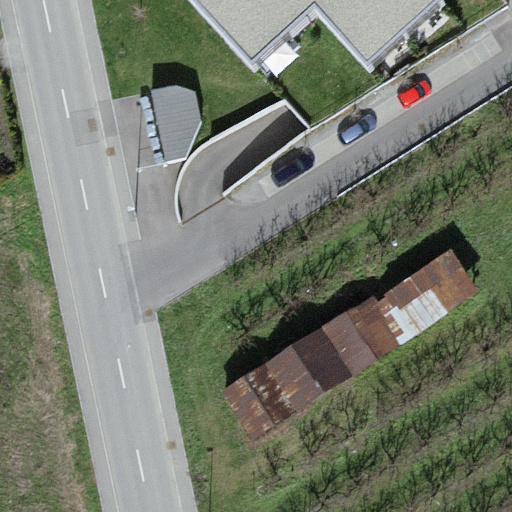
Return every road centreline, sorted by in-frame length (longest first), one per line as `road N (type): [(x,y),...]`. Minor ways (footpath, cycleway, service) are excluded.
road 1 (unclassified): [(511,63),(223,244)]
road 2 (unclassified): [(104,302),(44,0)]
road 3 (unclassified): [(149,511),(104,302)]
road 4 (unclassified): [(223,244),(203,210),(203,176),(295,114)]
road 5 (unclassified): [(223,244),(142,293),(104,302)]
